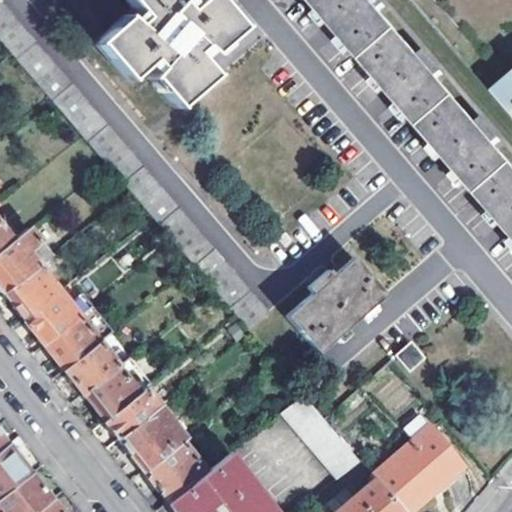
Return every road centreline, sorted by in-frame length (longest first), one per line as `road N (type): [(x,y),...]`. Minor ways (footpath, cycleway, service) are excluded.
road 1 (residential): [(17,0),(262,277),(294,276),(409,178)]
road 2 (residential): [(409,178),(253,0)]
road 3 (residential): [(120,511),(0,360)]
road 4 (residential): [(465,246),(330,364)]
